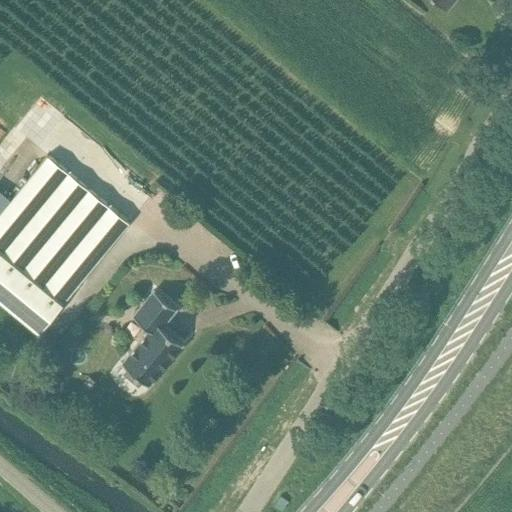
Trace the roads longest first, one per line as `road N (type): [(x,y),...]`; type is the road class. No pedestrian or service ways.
road 1 (unclassified): [(248,511),(511,88)]
road 2 (secondary): [(413,403),(314,511)]
road 3 (secondary): [(413,403),(494,285)]
road 4 (secondary): [(346,511),(384,464),(413,403)]
